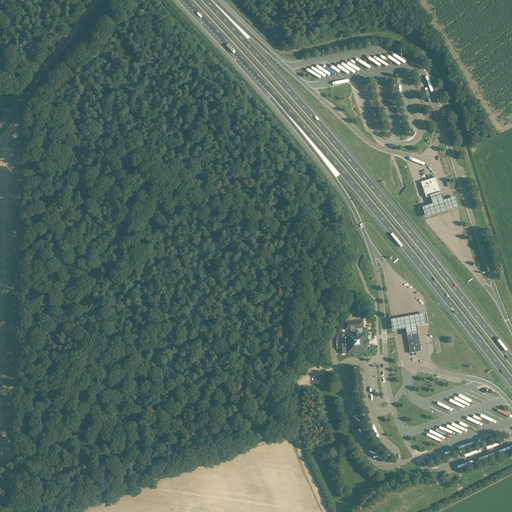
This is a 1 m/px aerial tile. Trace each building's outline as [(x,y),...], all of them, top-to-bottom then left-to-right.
[(397,64),(399,61),(388,54),(386,56),(397,64)] [(328,67),(327,70),(338,77),(340,74),(328,67)] [(431,199),(432,199),(441,195),(442,195),(442,194),(438,183),(437,181),(426,184),(430,197),(431,199)] [(442,195),(431,199),(433,205),(423,209),(427,219),(460,208),(457,198),(444,202),(442,195)] [(426,315),(391,321),(393,333),(407,330),(408,334),(416,333),(416,331),(418,331),(418,327),(427,325),(426,315)] [(341,335),(342,353),(342,354),(346,354),(346,355),(368,354),(367,347),(368,347),(368,339),(367,328),(364,328),(363,321),(344,322),(344,331),(348,330),(348,333),(345,333),(345,334),(341,335)] [(407,334),(407,336),(409,346),(410,353),(421,351),(418,334),(418,333),(417,333),(407,334)]
